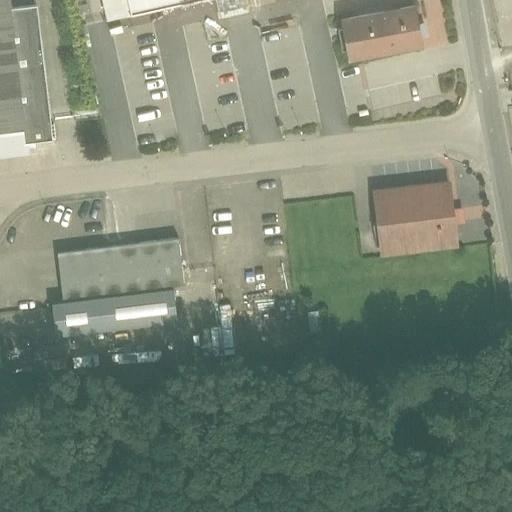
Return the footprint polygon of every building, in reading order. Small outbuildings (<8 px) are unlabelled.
[(0,0),(0,162),(27,160),(26,146),(49,144),(34,0),(0,0)] [(132,0),(134,8),(167,0),(213,0),(218,19),(250,12),(247,0),(132,0)] [(394,0),(337,11),(345,58),(420,43),(411,0),(394,0)] [(454,248),(447,176),(367,184),(375,256),(454,248)] [(176,233),(53,247),(60,303),(182,288),(176,233)] [(218,350),(232,350),(232,302),(218,302),(218,350)] [(38,310),(0,314),(0,339),(32,336),(30,327),(40,326),(38,310)]
